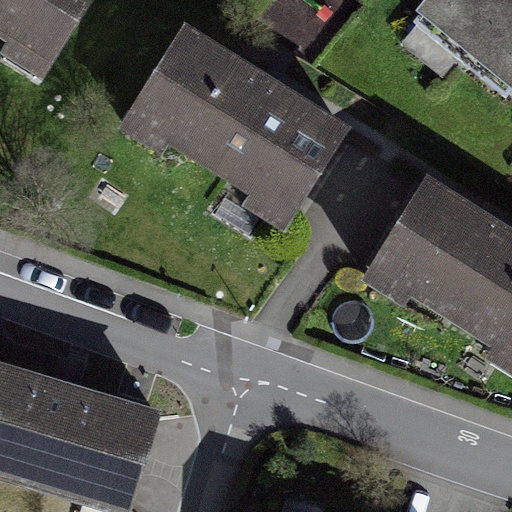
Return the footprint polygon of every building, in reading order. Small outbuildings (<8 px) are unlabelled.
[(0,0),(0,47),(49,78),(98,0),(0,0)] [(511,0),(426,0),(411,20),(511,98),(511,0)] [(187,34),(131,126),(295,227),(352,135),(275,88),(187,34)] [(511,238),(427,186),(371,275),(511,362),(511,238)] [(0,491),(70,511),(127,511),(156,414),(91,395),(0,368),(0,491)]
